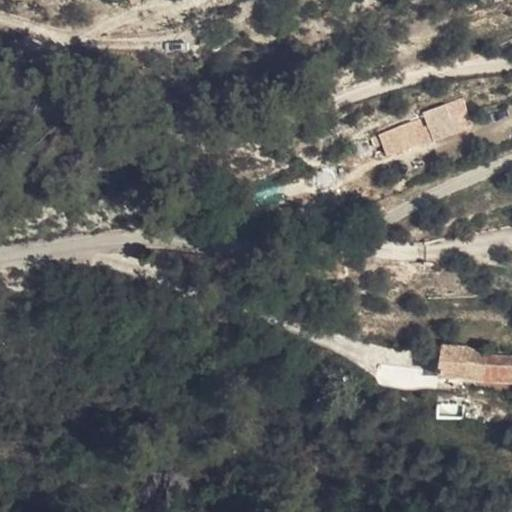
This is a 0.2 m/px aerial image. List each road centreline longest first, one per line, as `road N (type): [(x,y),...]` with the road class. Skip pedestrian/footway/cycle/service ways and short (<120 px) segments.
road 1 (unclassified): [(511,161),(332,239),(91,273),(0,274)]
road 2 (track): [(0,105),(180,130),(257,123),(447,67),(511,59)]
